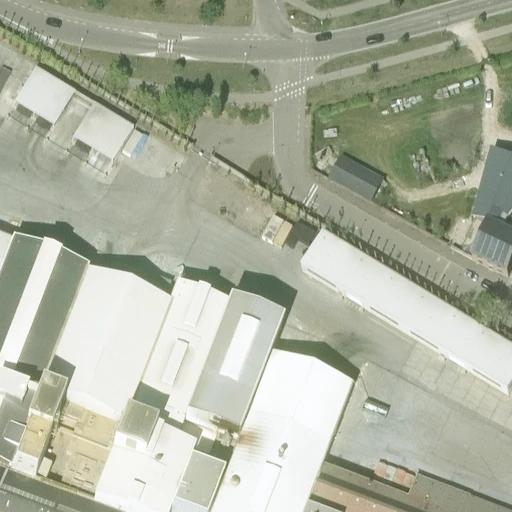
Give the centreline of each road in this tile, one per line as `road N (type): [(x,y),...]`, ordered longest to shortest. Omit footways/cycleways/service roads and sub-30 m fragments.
road 1 (unclassified): [(511,304),(307,196),(285,157),(286,91),(276,50)]
road 2 (tertiary): [(276,50),(169,46),(67,30),(0,5)]
road 3 (tertiary): [(276,50),(333,44),(505,0)]
